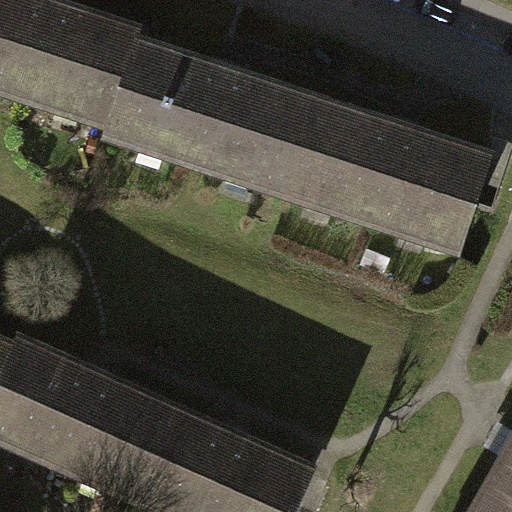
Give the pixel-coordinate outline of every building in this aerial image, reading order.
[(0,0),(0,87),(110,124),(137,44),(140,36),(65,10),(67,4),(54,0),(35,0),(36,1),(32,0),(0,0)] [(137,44),(110,124),(108,129),(282,188),(312,100),(237,75),(239,72),(208,62),(206,67),(137,44)] [(312,100),(282,188),(457,246),(486,159),(412,134),(414,128),(386,119),(384,125),(312,100)] [(0,380),(15,348),(0,341),(0,380)] [(143,444),(161,405),(104,379),(107,374),(84,364),(81,370),(17,342),(15,348),(0,380),(0,432),(137,494),(156,450),(143,444)] [(156,450),(137,494),(177,511),(290,511),(310,470),(243,440),(245,435),(220,424),(217,430),(161,405),(143,444),(156,450)] [(511,511),(511,427),(497,453),(504,457),(474,510),(477,511),(511,511)]
